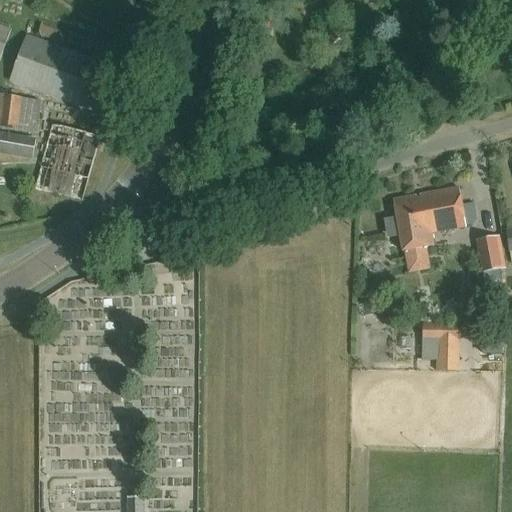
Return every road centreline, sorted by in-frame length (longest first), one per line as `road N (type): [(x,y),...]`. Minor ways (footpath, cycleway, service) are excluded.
road 1 (residential): [(100,221),(121,232),(207,213),(511,121)]
road 2 (unclassified): [(100,221),(131,187),(173,115),(216,0)]
road 3 (unclassified): [(0,292),(100,221)]
